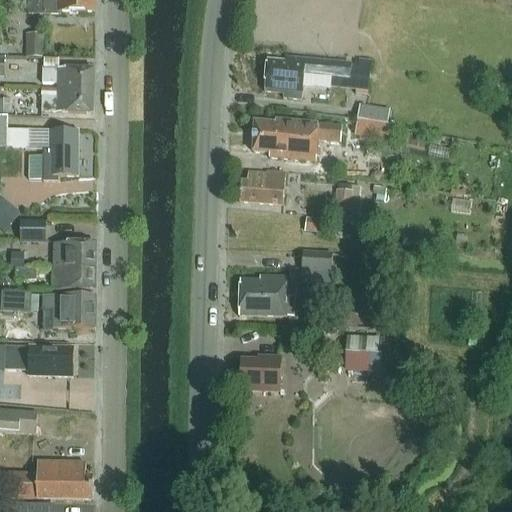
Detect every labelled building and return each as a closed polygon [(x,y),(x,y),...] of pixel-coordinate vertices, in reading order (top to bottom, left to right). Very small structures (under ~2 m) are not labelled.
[(27,0),(27,17),(62,16),(62,14),(96,13),(96,0),(27,0)] [(43,59),(43,36),(27,36),(26,59),(43,59)] [(370,67),(306,61),(286,59),(285,64),(268,62),(265,93),(289,95),(289,100),(302,101),(304,76),(332,79),(331,90),(368,93),(370,67)] [(60,60),(45,60),(45,69),(44,69),(43,84),(59,84),(58,91),(95,92),(95,70),(59,69),(60,60)] [(94,115),(95,92),(58,91),(58,98),(43,98),(43,113),(94,115)] [(391,111),(361,107),(357,133),(388,137),(391,111)] [(0,150),(32,151),(32,132),(8,132),(9,119),(0,118),(0,150)] [(276,126),(255,124),(254,154),(270,156),(270,160),(317,165),(318,142),(341,144),(343,129),(276,122),(276,126)] [(79,177),(80,133),(81,133),(81,132),(50,132),(50,152),(44,152),(44,159),(30,159),(30,183),(44,183),(44,185),(60,185),(60,178),(81,179),(81,177),(79,177)] [(242,184),(241,204),(284,207),(286,174),(267,173),(267,175),(249,174),(249,184),(242,184)] [(3,201),(0,204),(0,231),(5,235),(21,216),(3,201)] [(46,221),(21,222),(21,246),(47,245),(46,221)] [(48,267),(48,268),(55,268),(55,271),(97,271),(97,244),(55,244),(55,268),(48,267)] [(303,253),(302,271),(332,273),(333,255),(303,253)] [(13,256),(13,269),(22,269),(24,269),(25,256),(13,256)] [(97,292),(97,271),(55,271),(55,268),(48,268),(48,272),(55,272),(54,292),(97,292)] [(43,270),(33,269),(24,269),(22,269),(22,280),(43,281),(43,270)] [(261,282),(241,282),(239,318),(291,320),(291,326),(305,327),(305,320),(296,320),(297,291),(292,291),(292,279),(261,278),(261,282)] [(31,315),(32,295),(0,293),(0,303),(3,304),(3,314),(31,315)] [(96,331),(97,297),(95,297),(95,298),(44,297),(44,332),(54,332),(54,330),(96,331)] [(323,341),(324,330),(303,329),(302,339),(323,341)] [(384,371),(384,337),(351,337),(351,370),(384,371)] [(6,348),(5,372),(30,373),(30,378),(74,379),(74,349),(30,348),(30,349),(6,348)] [(279,395),(281,361),(267,360),(267,364),(241,362),(239,393),(279,395)] [(37,437),(38,415),(0,411),(0,430),(7,431),(6,434),(37,437)] [(94,502),(95,480),(87,480),(87,466),(39,465),(39,476),(2,475),(1,500),(94,502)]
